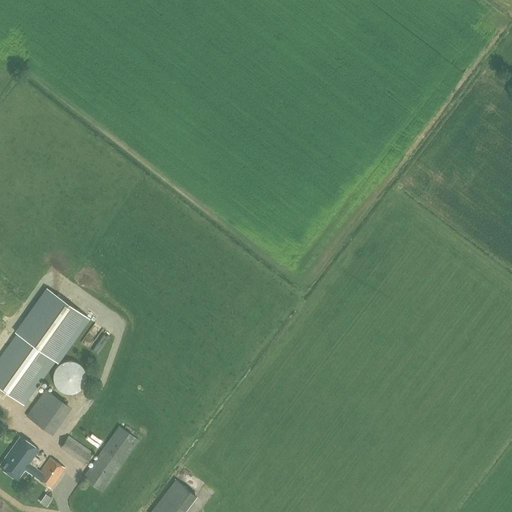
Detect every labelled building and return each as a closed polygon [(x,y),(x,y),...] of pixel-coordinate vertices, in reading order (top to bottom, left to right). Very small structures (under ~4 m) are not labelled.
[(0,387),(23,404),(54,360),(57,362),(88,318),(47,289),(16,332),(18,334),(0,358),(0,387)] [(52,378),(52,379),(52,381),(53,382),(53,384),(54,385),(55,387),(56,388),(57,389),(58,390),(59,391),(60,392),(62,392),(63,393),(65,393),(66,394),(68,394),(69,394),(71,394),(72,394),(74,393),(75,393),(77,392),(78,391),(79,391),(81,390),(82,389),(83,387),(84,386),(84,385),(85,384),(86,382),(86,381),(86,379),(87,378),(87,376),(86,375),(86,373),(86,371),(85,370),(85,369),(84,367),(83,366),(82,365),(81,364),(80,363),(79,362),(77,361),(76,361),(75,360),(73,360),(72,359),(70,359),(69,359),(67,359),(66,359),(64,360),(63,360),(62,361),(60,362),(59,362),(58,363),(57,364),(56,365),(55,367),(54,368),(53,369),(53,371),(52,372),(52,373),(52,375),(52,376),(52,378)] [(27,416),(48,431),(67,404),(46,389),(27,416)] [(83,477),(102,491),(138,439),(136,438),(137,436),(130,430),(128,432),(119,426),(83,477)] [(85,464),(93,452),(69,435),(60,447),(85,464)] [(36,477),(51,488),(65,467),(50,457),(40,471),(36,468),(41,461),(34,456),(39,449),(20,436),(0,463),(0,466),(17,479),(25,469),(36,477)] [(186,511),(199,496),(187,487),(176,479),(151,511),(186,511)]
